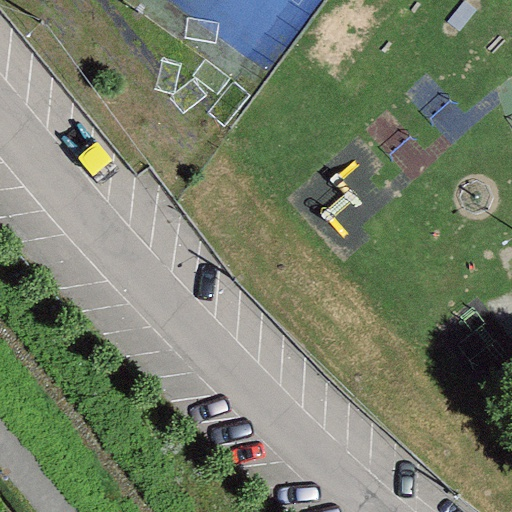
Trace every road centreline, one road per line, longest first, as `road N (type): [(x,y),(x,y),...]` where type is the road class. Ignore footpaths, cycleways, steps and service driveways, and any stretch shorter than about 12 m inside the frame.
road 1 (unclassified): [(374,511),(306,460),(0,120)]
road 2 (unknown): [(236,382),(238,243)]
